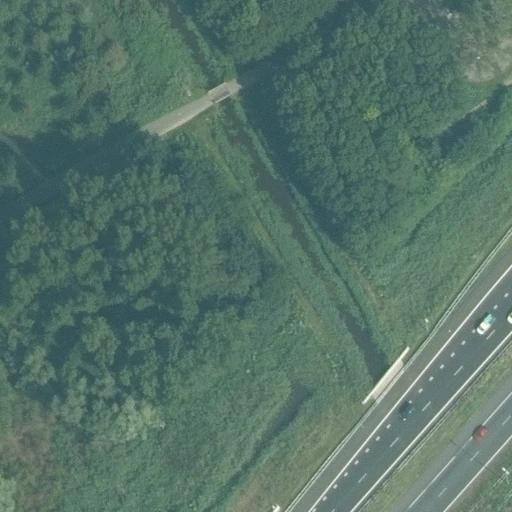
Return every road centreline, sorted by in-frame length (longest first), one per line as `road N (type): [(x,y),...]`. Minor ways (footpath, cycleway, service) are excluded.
road 1 (unknown): [(282,61),(331,120),(361,139),(399,144),(442,131),(511,78)]
road 2 (motorway): [(511,312),(332,511)]
road 3 (unknown): [(0,238),(161,143),(161,125)]
road 4 (motorway): [(511,416),(424,511)]
